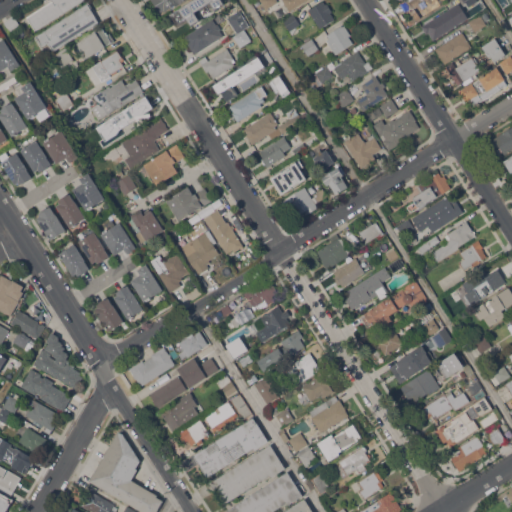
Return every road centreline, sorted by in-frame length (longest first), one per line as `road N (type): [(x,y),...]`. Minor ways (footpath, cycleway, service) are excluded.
road 1 (residential): [(122,0),(443,511)]
road 2 (residential): [(101,362),(511,102)]
road 3 (residential): [(0,202),(191,511)]
road 4 (residential): [(367,0),(511,227)]
road 5 (residential): [(38,511),(113,384)]
